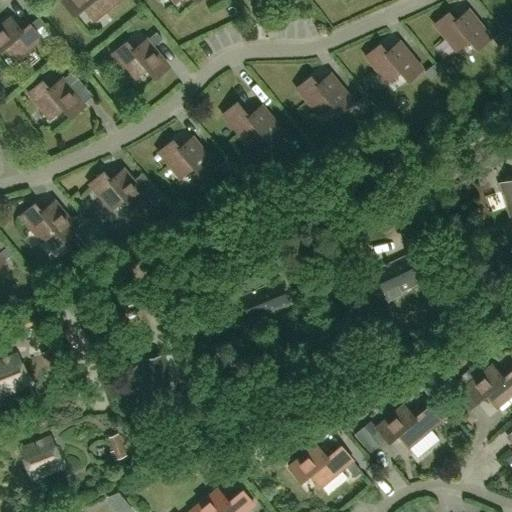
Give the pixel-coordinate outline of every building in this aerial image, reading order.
[(62,0),(73,15),(83,7),(94,20),(117,0),(62,0)] [(455,20),(448,12),(434,24),(455,50),(468,39),(476,48),(490,36),(468,9),(455,20)] [(21,30),(10,17),(0,25),(0,49),(4,46),(15,60),(41,38),(35,31),(44,23),(39,17),(30,24),(29,24),(21,30)] [(133,50),(126,42),(112,53),(133,79),(147,68),(154,77),(169,66),(153,46),(162,39),(156,32),(147,40),(146,39),(133,50)] [(502,32),(493,40),(499,47),(508,39),(502,32)] [(386,52),(379,44),(365,56),(386,82),(400,71),(407,80),(422,68),(399,41),(386,52)] [(439,71),(433,64),(424,71),(430,78),(439,71)] [(48,89),(42,81),(27,92),(49,118),(62,107),(70,117),(84,105),(68,86),(77,78),(72,71),(63,79),(62,78),(48,89)] [(317,84),(310,76),(296,88),(317,114),(331,103),(338,112),(353,100),(330,73),(317,84)] [(370,103),(364,96),(355,103),(361,110),(370,103)] [(236,102),(222,114),(249,146),(262,135),(270,144),(284,132),(261,105),(248,116),(236,102)] [(179,148),(172,140),(158,152),(180,177),(193,166),(201,176),(215,164),(192,137),(179,148)] [(232,166),(226,159),(217,167),(223,174),(232,166)] [(103,172),(89,184),(111,209),(124,198),(132,207),(146,196),(123,169),(110,180),(103,172)] [(511,225),(511,178),(498,183),(511,226),(511,225)] [(163,198),(157,191),(148,199),(154,205),(163,198)] [(41,211),(34,203),(20,215),(42,241),(55,230),(63,239),(77,227),(86,220),(80,213),(71,220),(54,200),(41,211)] [(0,263),(4,261),(4,260),(13,253),(7,246),(0,251),(0,263)] [(419,276),(420,275),(410,253),(373,270),(383,292),(396,286),(399,292),(422,282),(419,276)] [(250,318),(287,303),(278,281),(241,296),(250,318)] [(448,311),(456,330),(471,323),(463,304),(448,311)] [(18,314),(23,328),(44,319),(40,306),(18,314)] [(0,394),(29,383),(17,354),(0,360),(0,394)] [(150,400),(174,394),(164,355),(141,361),(150,400)] [(464,387),(476,401),(485,394),(496,407),(511,393),(511,369),(502,378),(491,364),(464,387)] [(378,429),(371,435),(379,444),(386,439),(388,441),(397,433),(408,447),(440,420),(429,406),(414,418),(404,404),(376,427),(378,429)] [(51,437),(20,449),(31,478),(62,465),(51,437)] [(309,473),(320,487),(352,460),(340,446),(326,457),(315,444),(288,467),(300,481),(309,473)] [(361,471),(353,462),(347,468),(354,477),(361,471)] [(356,502),(363,491),(350,483),(343,494),(356,502)] [(228,502),(217,488),(190,511),(244,511),(254,504),(242,490),(228,502)]
